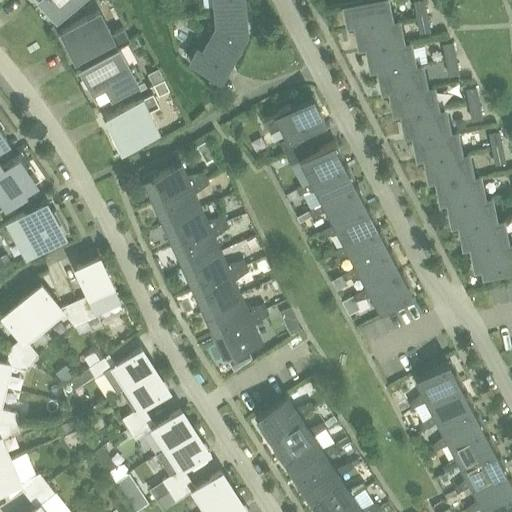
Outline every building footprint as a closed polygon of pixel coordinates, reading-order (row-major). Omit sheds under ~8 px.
[(55,17),(75,0),(40,0),(44,4),(42,6),(51,19),(54,17),(55,17)] [(213,0),(214,12),(244,9),(242,0),(213,0)] [(386,0),(370,0),(344,5),(345,14),(346,14),(347,22),(354,21),(355,27),(390,21),(386,0)] [(426,14),(423,0),(415,0),(414,0),(417,16),(426,14)] [(69,44),(80,64),(80,65),(129,39),(123,26),(110,33),(98,9),(61,29),(61,30),(58,32),(65,46),(69,44)] [(245,31),(244,9),(214,12),(216,28),(203,51),(197,47),(189,60),(213,74),(219,63),(229,69),(237,54),(233,52),(245,31)] [(429,30),(426,14),(417,16),(420,32),(429,30)] [(402,43),(401,37),(397,19),(390,21),(355,27),(357,36),(359,44),(366,43),(367,50),(402,43)] [(95,101),(113,92),(141,77),(134,63),(128,66),(117,46),(130,39),(129,39),(80,65),(84,73),(81,75),(95,101)] [(455,57),(452,41),(443,43),(446,59),(455,57)] [(377,65),(379,72),(413,65),(409,42),(402,43),(367,50),(369,58),(371,66),(377,65)] [(458,73),(455,57),(446,59),(449,75),(458,73)] [(425,87),(424,82),(420,64),(413,65),(379,72),(380,80),(382,89),(389,87),(390,94),(425,87)] [(153,84),(158,95),(169,89),(163,79),(153,84)] [(436,110),(435,104),(432,86),(425,87),(390,94),(392,103),(394,111),(401,110),(402,116),(436,110)] [(478,102),(475,86),(466,88),(469,103),(478,102)] [(152,92),(122,106),(105,114),(116,136),(112,137),(118,150),(141,139),(139,137),(157,128),(148,110),(158,105),(152,92)] [(279,141),(284,153),(307,141),(302,130),(324,118),(311,95),(290,106),(289,103),(263,116),(269,128),(279,123),(287,137),(279,141)] [(481,118),(478,102),(469,103),(472,119),(481,118)] [(448,132),(447,126),(444,108),(436,110),(402,116),(403,125),(404,125),(405,133),(412,132),(413,139),(448,132)] [(489,132),(492,148),(501,146),(498,130),(489,132)] [(455,131),(448,132),(413,139),(415,147),(417,155),(424,154),(425,160),(460,154),(455,131)] [(299,185),(300,187),(347,162),(346,161),(343,163),(339,155),(342,153),(335,140),(313,151),(307,141),(284,153),(290,164),(300,159),(310,179),(299,185)] [(504,162),(503,153),(501,146),(492,148),(495,163),(504,162)] [(435,176),(436,183),(471,176),(467,153),(460,154),(425,160),(427,169),(428,177),(435,176)] [(2,166),(0,163),(0,206),(4,204),(4,205),(24,192),(22,189),(29,184),(38,178),(29,165),(26,167),(18,156),(2,166)] [(150,195),(152,201),(206,176),(203,171),(186,175),(180,161),(173,164),(157,171),(155,166),(140,173),(150,194),(150,195)] [(310,206),(311,208),(358,183),(358,182),(354,184),(350,176),(353,174),(347,162),(300,187),(302,191),(315,188),(322,200),(310,206)] [(436,183),(437,188),(438,191),(440,200),(447,198),(448,205),(483,199),(478,175),(471,176),(436,183)] [(156,207),(163,222),(200,205),(194,192),(209,182),(206,176),(152,201),(155,207),(156,207)] [(322,228),(322,229),(369,204),(365,205),(361,197),(364,196),(358,183),(311,208),(313,212),(326,209),(333,222),(322,228)] [(494,221),(493,215),(490,197),(483,199),(448,205),(450,214),(452,222),(458,221),(460,227),(494,221)] [(45,198),(0,223),(0,228),(9,245),(18,240),(25,253),(46,241),(47,243),(59,237),(58,234),(67,229),(55,207),(51,209),(45,198)] [(333,249),(333,250),(380,225),(376,227),(372,219),(376,217),(369,204),(322,229),(325,234),(338,231),(344,243),(333,249)] [(170,238),(172,244),(226,220),(223,214),(206,218),(200,205),(163,222),(170,238)] [(176,250),(183,266),(220,249),(214,236),(229,226),(228,225),(241,219),(239,214),(226,220),(172,244),(175,250),(176,250)] [(506,243),(505,237),(502,219),(494,221),(460,227),(461,236),(462,236),(463,244),(470,243),(471,249),(506,243)] [(344,271),(345,272),(391,247),(391,246),(388,248),(383,240),(387,238),(380,225),(333,250),(336,255),(349,252),(356,265),(344,271)] [(482,265),(483,273),(511,267),(511,241),(506,243),(471,249),(473,258),(475,266),(482,265)] [(356,292),(356,293),(403,268),(402,267),(399,269),(395,261),(398,259),(391,247),(345,272),(347,277),(361,274),(367,286),(356,292)] [(190,282),(192,288),(246,264),(243,258),(226,262),(220,249),(183,266),(190,282)] [(88,293),(77,298),(86,320),(98,315),(90,297),(113,286),(99,256),(75,266),(88,293)] [(196,294),(203,310),(240,292),(234,279),(249,269),(246,264),(192,288),(195,294),(196,294)] [(409,280),(403,268),(356,293),(359,298),(372,295),(379,309),(411,292),(406,282),(409,280)] [(41,282),(21,298),(43,323),(61,309),(75,325),(86,320),(77,298),(60,306),(41,282)] [(209,326),(212,332),(266,307),(263,301),(246,305),(240,292),(203,310),(210,325),(209,326)] [(21,336),(9,346),(32,361),(37,353),(25,338),(43,323),(21,298),(2,313),(21,336)] [(301,329),(290,306),(279,311),(290,334),(301,329)] [(268,313),(266,307),(212,332),(215,338),(216,338),(225,359),(240,352),(238,347),(253,340),(260,337),(254,323),(268,313)] [(0,358),(0,384),(4,385),(9,364),(27,369),(32,361),(9,346),(5,360),(0,358)] [(112,365),(125,386),(153,367),(140,346),(115,362),(108,352),(88,365),(95,376),(112,365)] [(426,399),(427,399),(462,381),(455,368),(452,370),(447,360),(415,377),(422,391),(408,401),(411,407),(426,399)] [(78,373),(84,381),(93,374),(88,366),(78,373)] [(148,414),(142,404),(167,388),(153,367),(125,386),(138,406),(122,417),(128,427),(148,414)] [(438,420),(438,421),(473,402),(466,389),(463,391),(459,383),(462,382),(462,381),(427,399),(433,412),(419,422),(422,428),(438,420)] [(0,422),(18,421),(17,411),(0,406),(0,401),(4,385),(0,384),(0,422)] [(258,424),(266,436),(314,406),(311,401),(295,407),(286,394),(256,413),(262,422),(258,424)] [(449,442),(484,423),(477,411),(474,412),(470,405),(473,403),(473,402),(438,421),(444,433),(431,444),(434,449),(449,442)] [(271,445),(279,457),(327,426),(327,425),(337,418),(333,412),(323,419),(324,421),(307,426),(300,416),(314,407),(314,406),(266,436),(267,437),(270,435),(275,442),(271,445)] [(180,408),(155,424),(148,414),(128,427),(135,438),(152,427),(165,447),(193,429),(180,408)] [(0,463),(11,459),(1,438),(18,430),(18,421),(0,422),(0,463)] [(460,463),(495,444),(489,432),(485,434),(481,426),(484,424),(484,423),(449,442),(455,454),(442,465),(445,471),(460,463)] [(285,465),(292,477),(326,455),(340,446),(337,441),(320,446),(313,435),(327,426),(279,457),(280,457),(283,455),(288,463),(285,465)] [(162,479),(168,489),(188,476),(182,466),(207,450),(193,429),(165,447),(178,468),(162,479)] [(453,486),(456,492),(471,484),(506,466),(500,453),(496,455),(492,447),(496,445),(495,444),(460,463),(466,475),(453,486)] [(92,451),(107,472),(115,465),(101,445),(92,451)] [(305,497),(339,475),(353,466),(350,461),(333,466),(326,455),(292,477),(293,477),(296,475),(301,483),(298,485),(305,497)] [(0,489),(17,482),(26,494),(47,481),(39,471),(20,480),(11,459),(0,463),(0,489)] [(466,511),(468,511),(482,505),(511,489),(511,476),(511,474),(507,476),(503,468),(507,466),(506,466),(471,484),(477,497),(464,507),(466,511)] [(192,489),(205,509),(234,491),(220,470),(195,486),(188,476),(168,489),(175,500),(192,489)] [(115,481),(135,510),(148,501),(129,472),(115,481)] [(315,511),(326,511),(352,495),(366,486),(363,481),(346,486),(339,475),(305,497),(306,497),(309,495),(314,503),(311,505),(315,511)] [(55,491),(47,481),(26,494),(36,506),(27,511),(45,511),(39,503),(55,491)] [(511,511),(511,489),(482,505),(485,511),(511,511)] [(246,511),(247,511),(234,491),(205,509),(206,511),(246,511)] [(370,511),(379,506),(376,501),(359,506),(352,495),(326,511),(370,511)]
